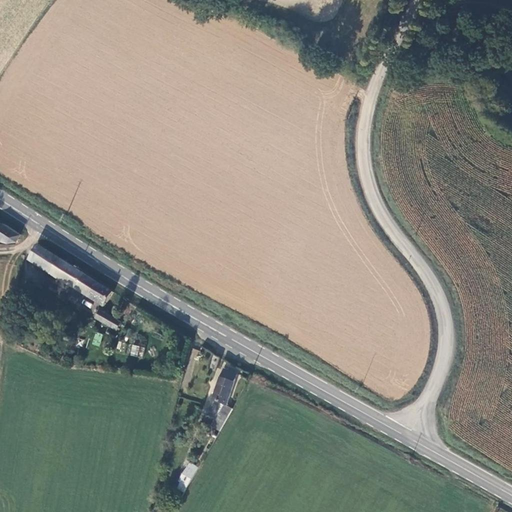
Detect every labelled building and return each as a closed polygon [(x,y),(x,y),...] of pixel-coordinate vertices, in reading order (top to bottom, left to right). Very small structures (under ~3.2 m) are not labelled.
[(319,58),(315,66),(333,75),(337,68),(319,58)] [(0,241),(17,244),(22,235),(4,223),(0,231),(0,241)] [(29,261),(50,274),(59,258),(39,245),(29,261)] [(103,307),(112,293),(59,258),(50,274),(103,307)] [(101,312),(97,321),(118,333),(123,324),(101,312)] [(92,344),(100,346),(103,334),(95,332),(92,344)] [(108,347),(113,337),(106,334),(101,344),(108,347)] [(131,345),(130,356),(142,357),(144,347),(131,345)] [(216,370),(221,357),(213,353),(209,367),(216,370)] [(213,429),(221,432),(233,413),(226,410),(238,377),(224,372),(208,418),(217,422),(213,429)] [(186,493),(200,469),(191,465),(181,482),(183,483),(179,489),(186,493)]
